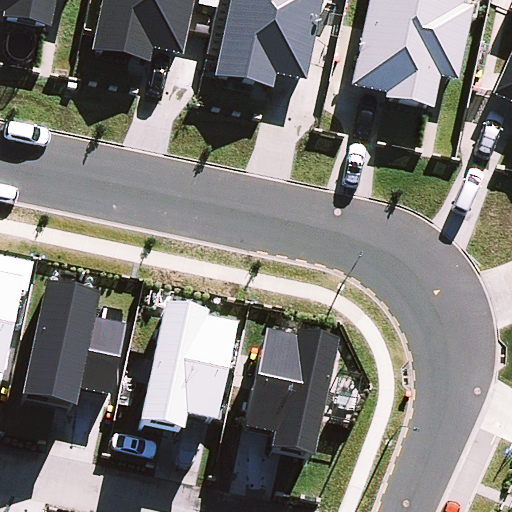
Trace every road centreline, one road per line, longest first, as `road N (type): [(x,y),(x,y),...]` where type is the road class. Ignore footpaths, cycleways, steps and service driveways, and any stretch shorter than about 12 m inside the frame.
road 1 (residential): [(0,153),(345,226),(411,260),(442,311)]
road 2 (residential): [(0,468),(210,511)]
road 3 (residential): [(452,389),(406,511)]
